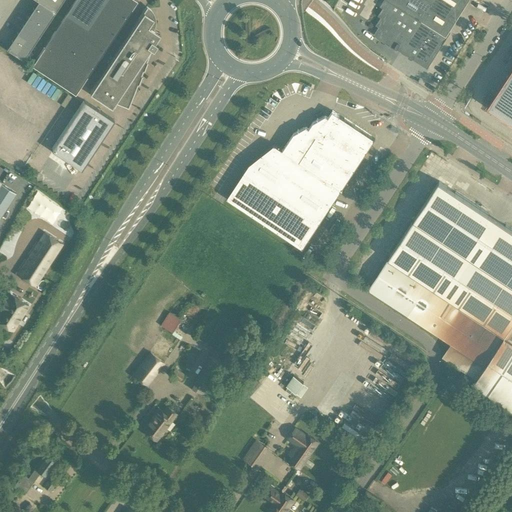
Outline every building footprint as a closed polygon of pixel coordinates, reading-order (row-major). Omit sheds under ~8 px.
[(7,49),(23,59),(55,11),(39,0),(7,48),(7,49)] [(74,0),(32,65),(75,93),(137,0),(74,0)] [(37,0),(39,0),(55,11),(62,0),(37,0)] [(384,8),(379,15),(382,17),(377,25),(380,26),(375,34),(426,67),(468,0),(384,0),(381,6),(384,8)] [(143,11),(90,91),(111,106),(114,101),(127,106),(151,46),(152,47),(155,43),(151,40),(156,34),(154,32),(155,30),(148,25),(152,18),(143,11)] [(511,67),(487,105),(511,121),(511,67)] [(81,169),(114,119),(84,100),(51,150),(81,169)] [(249,163),(227,197),(303,248),(375,139),(332,110),(328,116),(325,115),(313,122),(309,128),(306,126),(294,133),(283,149),(274,144),(249,163)] [(442,356),(476,378),(511,323),(511,229),(439,181),(422,207),(417,214),(368,288),(451,342),(442,356)] [(0,184),(0,216),(15,193),(1,183),(0,184)] [(40,277),(61,243),(44,232),(17,274),(28,281),(33,273),(40,277)] [(0,305),(1,306),(0,306),(0,322),(12,330),(28,305),(9,293),(4,300),(3,299),(1,300),(0,300),(0,305)] [(169,311),(162,325),(175,332),(182,318),(169,311)] [(511,408),(511,323),(476,378),(473,383),(511,408)] [(215,350),(212,354),(223,360),(225,359),(224,358),(225,356),(215,350)] [(150,351),(132,373),(148,385),(165,363),(150,351)] [(205,397),(218,375),(226,362),(223,360),(212,354),(211,353),(191,388),(205,397)] [(227,360),(226,362),(218,375),(226,380),(227,377),(228,378),(235,365),(227,360)] [(171,375),(180,381),(184,374),(175,368),(171,375)] [(294,374),(292,376),(286,385),(289,387),(296,392),(304,381),(294,374)] [(246,396),(259,382),(251,375),(239,389),(246,396)] [(177,414),(165,405),(161,410),(157,407),(153,412),(154,412),(158,416),(155,420),(166,428),(172,419),(173,420),(177,414)] [(158,416),(154,412),(153,414),(154,415),(152,416),(151,416),(151,418),(152,421),(149,419),(141,429),(156,440),(166,428),(155,420),(158,416)] [(321,421),(325,417),(319,413),(316,417),(321,421)] [(300,468),(319,441),(307,432),(306,433),(297,426),(288,438),(297,444),(293,449),(292,449),(289,453),(292,455),(289,460),(300,468)] [(243,458),(253,465),(265,447),(256,440),(243,458)] [(35,468),(40,472),(46,476),(56,462),(45,454),(35,468)] [(24,494),(40,472),(35,468),(28,478),(22,474),(13,486),(24,494)] [(50,491),(56,483),(50,478),(44,486),(50,491)] [(268,511),(293,511),(288,508),(294,499),(281,490),(280,491),(271,485),(264,495),(274,502),(268,511)] [(301,487),(295,495),(304,501),(310,493),(301,487)] [(0,511),(8,511),(11,509),(2,502),(0,505),(0,511)]
